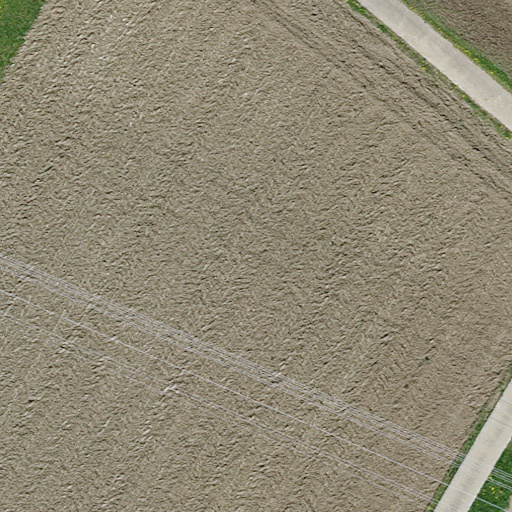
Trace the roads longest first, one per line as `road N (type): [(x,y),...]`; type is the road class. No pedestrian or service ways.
road 1 (track): [(365,0),(511,119)]
road 2 (track): [(449,511),(511,409)]
